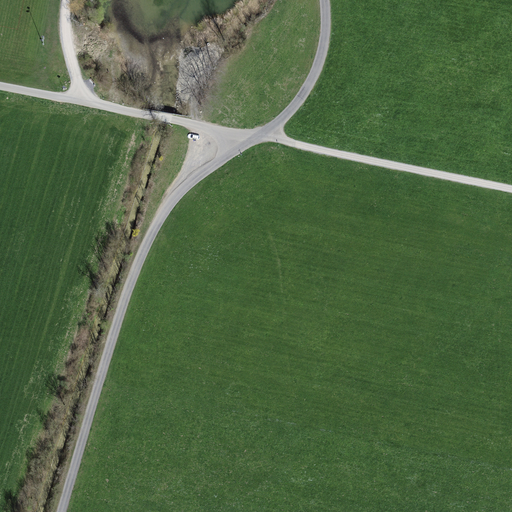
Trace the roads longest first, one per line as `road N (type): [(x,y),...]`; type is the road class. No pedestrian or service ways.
road 1 (unclassified): [(257,136),(180,188),(158,217),(115,323),(63,511)]
road 2 (unclassified): [(0,85),(257,136)]
road 3 (track): [(257,136),(511,188)]
road 4 (unclassified): [(322,0),(321,56),(309,83),(257,136)]
